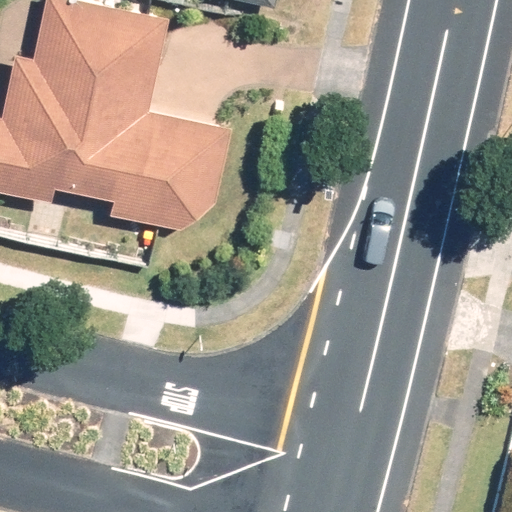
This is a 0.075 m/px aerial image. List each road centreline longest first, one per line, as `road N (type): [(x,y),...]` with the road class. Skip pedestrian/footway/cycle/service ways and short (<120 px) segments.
road 1 (tertiary): [(361,413),(451,0)]
road 2 (residential): [(0,345),(361,413)]
road 3 (residential): [(135,511),(0,479)]
